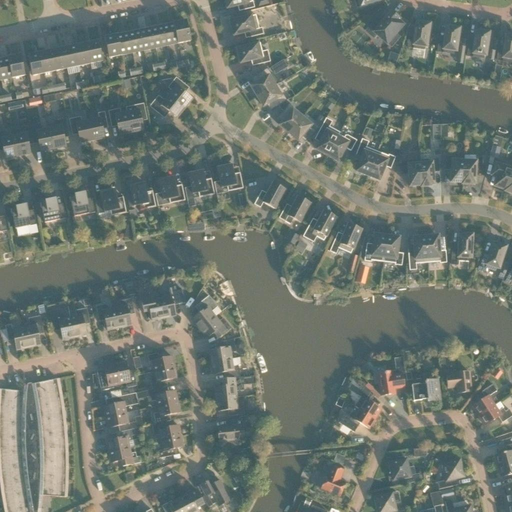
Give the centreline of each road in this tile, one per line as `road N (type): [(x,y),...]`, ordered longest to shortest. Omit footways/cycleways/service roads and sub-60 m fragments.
road 1 (residential): [(101,510),(201,461),(197,384),(185,338),(174,332),(78,353)]
road 2 (unclassified): [(214,125),(368,205),(466,209),(511,223)]
road 3 (unclassified): [(0,190),(181,152),(214,125)]
road 4 (residential): [(490,511),(464,421),(406,421),(386,431)]
road 5 (residential): [(101,510),(89,479),(78,353)]
road 6 (residential): [(214,125),(222,81),(200,0)]
